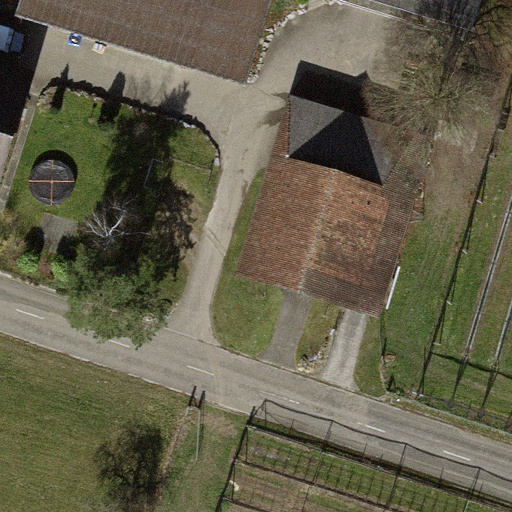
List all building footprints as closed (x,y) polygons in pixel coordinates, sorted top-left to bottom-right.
[(266,0),(17,0),(17,4),(244,74),(266,0)] [(364,0),(460,31),(469,0),(364,0)] [(0,182),(28,83),(0,75),(0,182)] [(417,140),(300,104),(250,270),(367,305),(417,140)] [(511,187),(489,290),(511,273),(511,187)]
